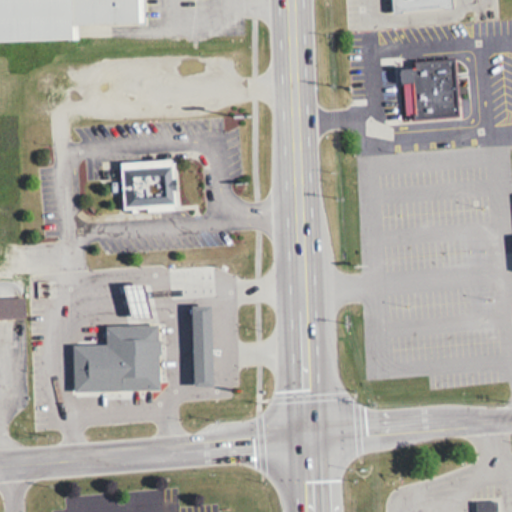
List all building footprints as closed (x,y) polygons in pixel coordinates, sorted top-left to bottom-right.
[(0,0),(147,0),(148,24),(85,26),(87,40),(1,42),(0,14),(0,0)] [(400,0),(460,0),(461,7),(401,11),(400,0)] [(422,63),(464,60),(468,114),(413,118),(410,84),(423,83),(422,63)] [(130,162),(132,210),(184,207),(182,160),(130,162)] [(133,285),(143,318),(163,318),(152,285),(133,285)] [(0,297),(34,296),(35,318),(0,319),(0,297)] [(191,304),(193,384),(212,384),(210,303),(191,304)] [(107,326),(107,341),(76,341),(77,390),(160,389),(160,325),(107,326)] [(472,511),(472,500),(495,499),(495,511),(472,511)]
